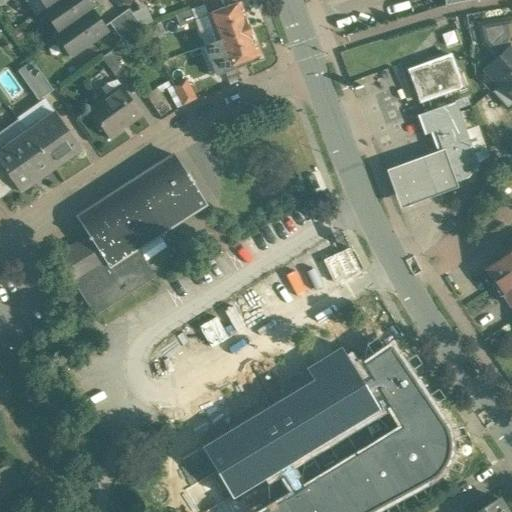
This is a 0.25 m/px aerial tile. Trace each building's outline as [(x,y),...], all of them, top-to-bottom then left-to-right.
[(24,0),(36,16),(42,11),(45,8),(46,9),(59,0),(24,0)] [(59,0),(46,9),(45,8),(42,11),(57,32),(54,34),(54,36),(92,9),(93,10),(96,7),(90,0),(59,0)] [(225,7),(206,14),(203,5),(192,9),(196,20),(194,20),(204,46),(250,29),(240,2),(225,7)] [(92,9),(54,36),(70,57),(108,31),(93,10),(92,9)] [(142,28),(128,9),(119,16),(132,35),(142,28)] [(192,9),(175,16),(179,26),(194,20),(196,20),(192,9)] [(132,35),(119,16),(109,23),(123,42),(132,35)] [(511,19),(480,25),(483,43),(496,57),(484,69),(498,85),(499,84),(511,98),(511,19)] [(250,29),(204,46),(214,74),(260,57),(250,29)] [(112,51),(101,59),(113,76),(124,68),(112,51)] [(450,55),(408,70),(419,102),(461,87),(450,55)] [(53,90),(34,64),(22,72),(41,99),(53,90)] [(185,80),(174,86),(183,104),(195,98),(185,80)] [(122,87),(88,110),(109,139),(123,129),(122,127),(141,113),(122,87)] [(423,114),(419,115),(425,134),(431,132),(438,152),(450,184),(455,183),(467,178),(478,166),(455,103),(423,114)] [(80,148),(55,113),(26,133),(48,164),(47,164),(51,169),(80,148)] [(17,120),(0,131),(0,151),(26,133),(17,120)] [(48,164),(26,133),(0,151),(0,165),(15,186),(18,191),(51,169),(47,164),(48,164)] [(450,184),(438,152),(387,171),(401,208),(457,187),(455,183),(450,184)] [(174,155),(77,218),(79,220),(88,235),(108,265),(133,249),(204,203),(174,155)] [(0,196),(15,186),(0,165),(0,196)] [(133,249),(108,265),(88,235),(58,255),(95,313),(151,276),(133,249)] [(511,250),(485,269),(511,307),(511,306),(511,250)] [(374,402),(383,396),(402,427),(301,488),(294,493),(262,511),(370,511),(435,477),(440,472),(445,464),(448,458),(450,450),(449,440),(448,434),(446,429),(442,422),(432,408),(391,346),(364,365),(371,377),(362,382),(374,402)] [(341,347),(306,369),(313,380),(201,448),(232,499),(280,470),(287,465),(379,410),(374,402),(362,382),(341,347)] [(0,496),(20,485),(8,465),(0,469),(0,496)] [(294,493),(301,488),(287,465),(280,470),(294,493)] [(505,511),(497,499),(475,511),(505,511)]
